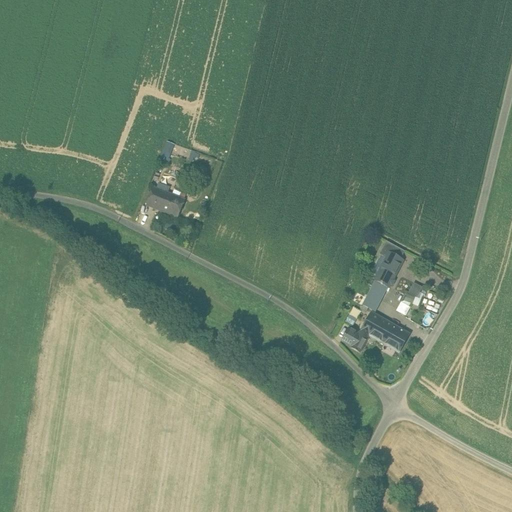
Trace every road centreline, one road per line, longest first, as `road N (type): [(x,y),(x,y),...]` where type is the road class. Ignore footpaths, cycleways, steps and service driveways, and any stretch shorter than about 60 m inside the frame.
road 1 (unclassified): [(0,191),(78,202),(187,253),(285,307),(393,403)]
road 2 (unclassified): [(393,403),(463,283),(511,85)]
road 3 (track): [(511,470),(393,403)]
